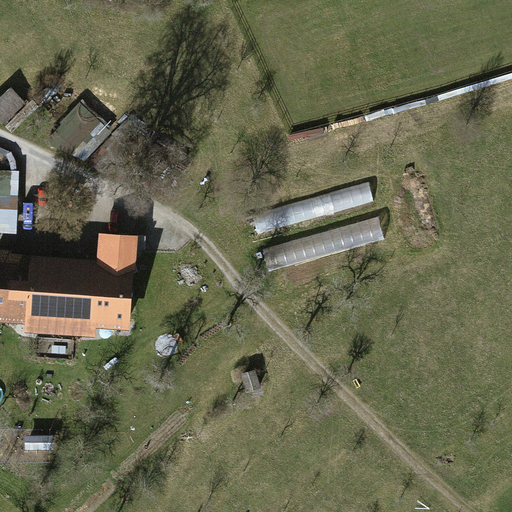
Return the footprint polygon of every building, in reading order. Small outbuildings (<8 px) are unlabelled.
[(12,88),(0,98),(0,121),(3,125),(26,104),(12,88)] [(5,127),(12,133),(39,107),(33,100),(5,127)] [(113,132),(81,102),(44,141),(86,161),(113,132)] [(21,173),(0,171),(0,232),(18,234),(21,173)] [(305,256),(385,240),(382,221),(301,236),(305,256)] [(0,321),(25,323),(25,332),(96,337),(97,328),(130,330),(137,236),(99,233),(97,260),(0,253),(0,321)] [(261,389),(256,370),(242,374),(247,392),(261,389)] [(53,436),(25,436),(25,451),(53,451),(53,436)]
